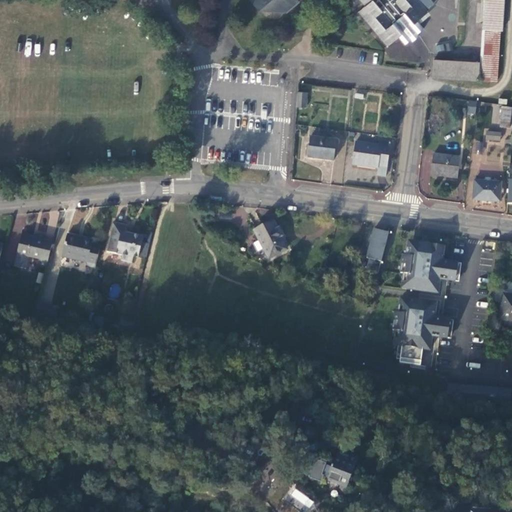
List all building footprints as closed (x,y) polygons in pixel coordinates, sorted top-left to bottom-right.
[(250,0),(258,8),(287,12),(299,1),(297,0),(250,0)] [(356,0),(357,0),(350,6),(379,40),(389,32),(392,29),(385,19),(397,9),(405,19),(408,17),(420,7),(414,0),(356,0)] [(503,0),(483,0),(483,29),(502,29),(503,0)] [(392,29),(389,32),(396,40),(402,35),(404,37),(410,33),(408,30),(415,26),(408,17),(405,19),(397,9),(385,19),(392,29)] [(496,82),(498,33),(483,33),(481,81),(496,82)] [(432,59),(431,70),(431,77),(477,79),(478,61),(432,59)] [(308,92),(298,92),(297,107),(307,107),(308,92)] [(475,114),(476,101),(468,100),(467,113),(475,114)] [(499,127),(510,128),(511,107),(501,106),(499,127)] [(492,127),(479,125),(478,134),(491,135),(492,127)] [(332,159),(334,141),(309,138),(307,156),(332,159)] [(390,139),(382,138),(381,148),(354,145),(352,164),(379,166),(380,164),(388,165),(390,139)] [(476,140),(472,151),(478,153),(482,143),(476,140)] [(456,176),(458,158),(433,156),(430,173),(456,176)] [(492,177),(465,175),(464,194),(490,196),(492,177)] [(500,177),(499,197),(505,197),(505,195),(511,195),(511,183),(506,183),(506,177),(500,177)] [(270,222),(265,214),(248,224),(263,252),(281,243),(274,231),(277,229),(273,221),(270,222)] [(136,252),(139,237),(129,235),(130,229),(119,227),(118,230),(113,229),(115,219),(102,217),(96,245),(112,248),(111,254),(123,256),(124,250),(136,252)] [(372,256),(382,227),(367,222),(357,251),(372,256)] [(37,259),(42,233),(34,232),(34,228),(25,226),(24,231),(10,229),(7,247),(19,250),(30,252),(29,257),(37,259)] [(85,262),(89,241),(80,239),(80,238),(66,235),(64,232),(55,230),(50,252),(76,257),(75,260),(85,262)] [(397,249),(405,254),(408,255),(411,240),(399,235),(397,249)] [(406,273),(404,287),(435,292),(437,278),(438,274),(443,275),(443,276),(457,278),(459,262),(440,260),(442,245),(411,240),(408,255),(405,254),(403,272),(406,273)] [(19,250),(7,247),(5,260),(17,262),(19,250)] [(394,267),(403,272),(405,254),(397,249),(394,249),(391,267),(394,267)] [(406,273),(403,272),(394,267),(392,282),(404,287),(406,273)] [(511,320),(511,296),(503,295),(501,320),(511,320)] [(43,309),(45,300),(30,297),(27,317),(49,320),(50,310),(43,309)] [(399,358),(398,362),(419,365),(421,348),(429,349),(431,335),(450,338),(453,320),(433,317),(436,303),(400,297),(397,312),(394,312),(392,329),(395,330),(393,344),(397,345),(395,357),(399,358)] [(43,309),(50,310),(52,301),(45,300),(43,309)] [(422,358),(422,366),(431,366),(431,359),(422,358)] [(511,391),(458,386),(457,401),(511,406),(511,391)] [(351,454),(333,445),(320,469),(333,475),(331,480),(337,483),(345,468),(349,470),(353,461),(349,459),(351,454)] [(293,486),(286,497),(307,511),(314,501),(293,486)]
